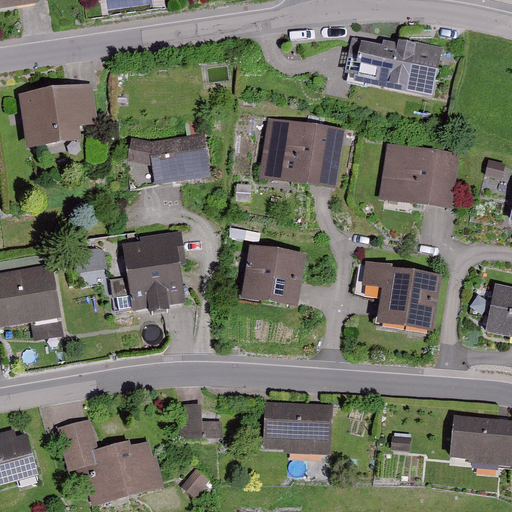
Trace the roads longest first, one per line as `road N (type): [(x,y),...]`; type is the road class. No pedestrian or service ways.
road 1 (residential): [(511,394),(163,374),(0,399)]
road 2 (residential): [(0,59),(328,11)]
road 3 (residential): [(328,11),(431,11),(511,26)]
